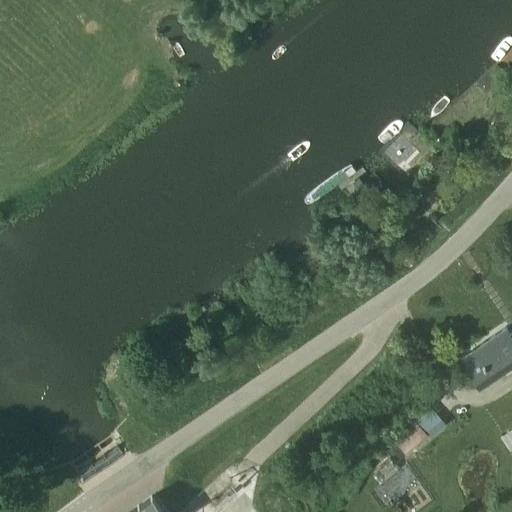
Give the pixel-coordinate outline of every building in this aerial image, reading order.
[(346,185),(354,197),(357,195),(362,203),(367,199),(362,192),(367,189),(358,177),(346,185)] [(479,379),(511,356),(511,332),(511,333),(506,325),(462,355),(479,379)] [(408,451),(446,418),(434,404),(396,437),(408,451)] [(511,426),(497,437),(509,455),(511,452),(511,426)] [(163,511),(152,495),(127,511),(163,511)]
